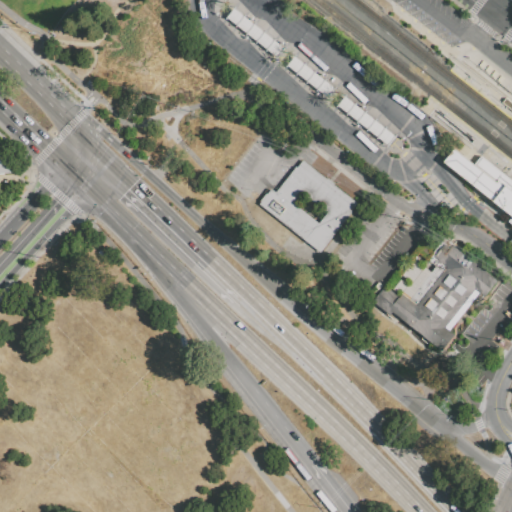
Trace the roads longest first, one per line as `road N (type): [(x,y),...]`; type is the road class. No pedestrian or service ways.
road 1 (primary): [(444,428),(97,129),(74,119)]
road 2 (primary): [(188,288),(420,511)]
road 3 (primary): [(244,298),(102,163)]
road 4 (primary): [(456,511),(323,374)]
road 5 (residential): [(427,207),(401,203),(299,126)]
road 6 (primary): [(81,186),(188,288)]
road 7 (primary): [(188,288),(203,330),(254,390)]
